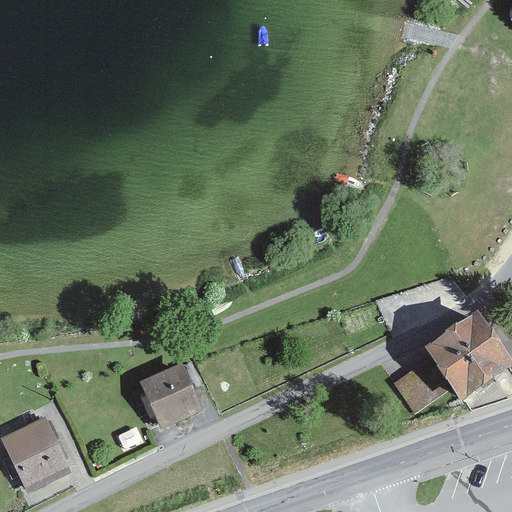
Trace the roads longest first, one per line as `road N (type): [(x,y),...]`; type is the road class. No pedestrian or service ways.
road 1 (residential): [(511,264),(458,317),(54,511)]
road 2 (secondary): [(261,511),(511,424)]
